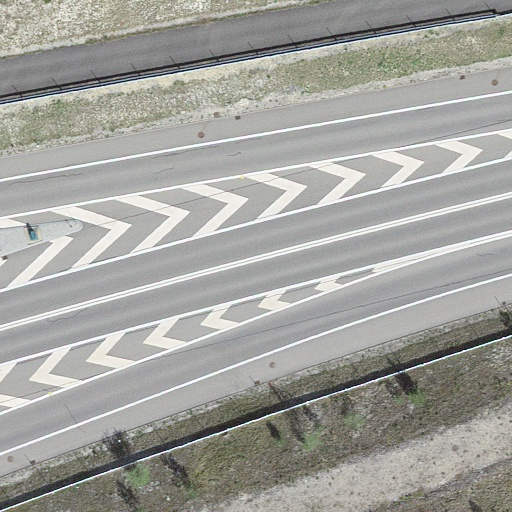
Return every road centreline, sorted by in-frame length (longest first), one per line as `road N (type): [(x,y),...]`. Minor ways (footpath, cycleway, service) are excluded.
road 1 (trunk): [(0,434),(381,291),(511,258)]
road 2 (trunk): [(0,328),(511,193)]
road 3 (trunk): [(511,108),(0,199)]
